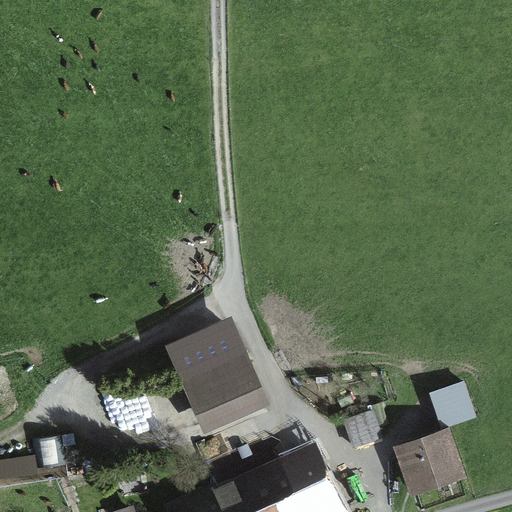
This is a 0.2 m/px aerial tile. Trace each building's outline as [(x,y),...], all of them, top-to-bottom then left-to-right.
[(261,395),(244,357),(189,382),(205,419),(261,395)] [(127,439),(199,411),(184,373),(112,401),(127,439)] [(463,381),(429,393),(442,429),(476,416),(463,381)] [(344,418),(354,446),(381,436),(372,409),(344,418)] [(401,447),(414,486),(457,471),(444,433),(401,447)] [(162,506),(164,511),(347,511),(315,450),(162,506)] [(36,454),(0,459),(0,480),(39,477),(36,454)]
